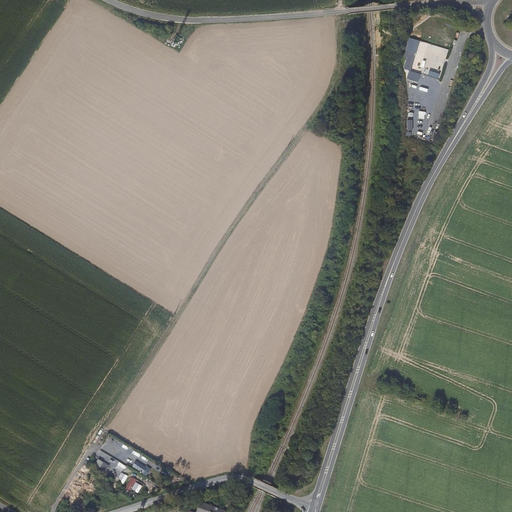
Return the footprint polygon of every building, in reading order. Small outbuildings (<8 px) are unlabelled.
[(418,64),(422,50),(413,47),(409,62),(418,64)] [(94,466),(105,472),(108,466),(98,460),(94,466)] [(143,474),(147,470),(140,463),(136,467),(143,474)] [(131,477),(126,486),(132,489),(136,480),(131,477)] [(139,492),(143,486),(138,483),(135,489),(139,492)] [(221,511),(199,503),(195,511),(185,511),(183,511),(182,511),(221,511)]
